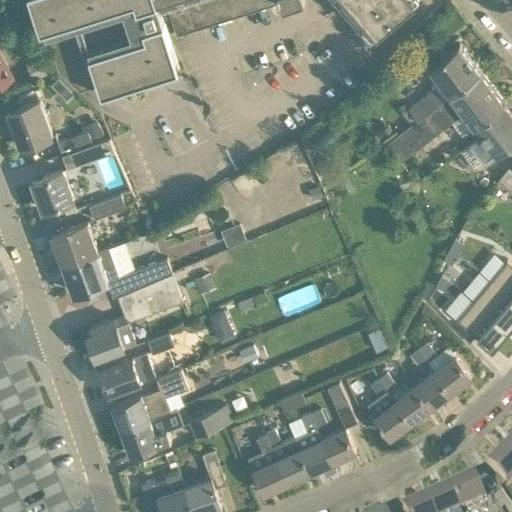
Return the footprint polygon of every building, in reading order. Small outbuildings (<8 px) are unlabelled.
[(36,0),(59,70),(60,71),(78,90),(96,84),(87,56),(91,54),(100,83),(173,59),(154,0),(36,0)] [(158,0),(159,1),(161,0),(166,0),(177,33),(279,0),(284,0),(286,2),(292,0),(351,0),(377,30),(410,0),(158,0)] [(411,124),(481,70),(460,41),(429,65),(439,78),(430,84),(433,88),(408,107),(410,108),(403,113),(411,124)] [(0,85),(16,78),(0,48),(0,85)] [(35,80),(57,69),(50,53),(26,62),(35,80)] [(474,126),(505,102),(481,70),(411,124),(402,130),(389,138),(401,156),(408,151),(410,153),(451,119),(462,134),(474,126)] [(78,90),(60,71),(49,82),(67,101),(78,90)] [(21,146),(55,135),(41,98),(8,109),(21,146)] [(511,110),(505,102),(474,126),(480,134),(470,141),(485,161),(511,140),(511,110)] [(97,119),(85,124),(88,131),(92,141),(104,137),(97,119)] [(62,153),(93,144),(92,141),(88,131),(58,141),(62,153)] [(93,144),(62,153),(67,167),(115,151),(110,137),(93,144)] [(328,156),(316,166),(326,180),(339,170),(328,156)] [(511,162),(497,180),(506,188),(509,185),(511,186),(511,184),(511,162)] [(80,208),(76,198),(65,168),(33,180),(44,210),(63,203),(66,212),(80,208)] [(320,186),(308,189),(312,200),(323,197),(320,186)] [(95,218),(126,207),(122,193),(89,204),(95,218)] [(63,263),(109,245),(99,248),(89,220),(52,234),(63,263)] [(227,229),(232,245),(251,239),(245,223),(227,229)] [(449,248),(458,253),(464,243),(455,238),(449,248)] [(162,276),(173,272),(168,259),(158,263),(148,266),(147,265),(120,275),(109,245),(63,263),(73,292),(107,280),(113,297),(118,295),(121,293),(121,294),(162,277),(162,276)] [(452,263),(458,253),(449,248),(444,259),(452,263)] [(511,262),(505,257),(488,278),(511,297),(511,262)] [(121,293),(118,295),(124,313),(116,316),(91,324),(92,331),(87,333),(97,358),(126,347),(134,345),(134,344),(136,343),(129,320),(183,300),(173,272),(162,276),(162,277),(121,294),(121,293)] [(210,273),(195,278),(200,293),(215,287),(210,273)] [(442,275),(436,285),(445,290),(450,280),(442,275)] [(511,321),(511,297),(488,278),(471,299),(507,328),(511,321)] [(288,311),(323,295),(317,282),(282,299),(288,311)] [(265,291),(237,302),(240,309),(268,299),(265,291)] [(507,328),(471,300),(454,320),(490,349),(507,328)] [(224,341),(240,336),(231,309),(215,314),(224,341)] [(152,353),(175,345),(170,331),(148,339),(152,353)] [(428,360),(436,353),(427,341),(419,347),(428,360)] [(253,345),(238,350),(243,362),(258,357),(253,345)] [(410,354),(419,366),(428,360),(419,347),(410,354)] [(109,393),(156,377),(147,350),(100,366),(109,393)] [(434,368),(451,390),(472,375),(455,353),(434,368)] [(149,417),(164,411),(173,408),(168,396),(190,387),(182,368),(160,377),(163,384),(113,403),(122,429),(150,419),(149,417)] [(431,405),(451,390),(434,368),(414,383),(431,405)] [(379,378),(389,390),(396,384),(387,371),(379,378)] [(345,424),(358,418),(340,378),(327,384),(345,424)] [(411,420),(394,398),(389,390),(379,378),(371,383),(379,394),(373,399),(367,403),(374,413),(373,414),(390,435),(411,420)] [(411,420),(431,405),(414,383),(394,398),(411,420)] [(289,398),(281,402),(283,407),(292,403),(289,398)] [(197,436),(235,419),(229,404),(191,421),(197,436)] [(311,412),(317,426),(328,422),(321,407),(311,412)] [(150,419),(122,429),(131,454),(161,444),(161,443),(172,439),(168,427),(162,413),(164,412),(164,411),(149,417),(150,419)] [(321,435),(317,426),(311,412),(302,416),(307,430),(296,435),(295,433),(293,434),(310,470),(333,460),(322,435),(321,435)] [(322,435),(333,460),(356,449),(346,424),(322,435)] [(310,470),(293,434),(281,439),(276,428),(266,433),(287,481),(310,470)] [(264,491),(287,481),(266,433),(256,437),(262,452),(249,457),(253,466),(264,491)] [(511,477),(511,451),(506,446),(488,464),(507,482),(511,477)] [(184,483),(193,511),(203,511),(222,506),(215,487),(228,483),(216,448),(203,452),(207,466),(210,474),(184,483)] [(172,450),(165,453),(167,460),(170,467),(177,464),(172,450)] [(193,511),(184,483),(180,470),(172,472),(165,475),(167,481),(144,488),(151,509),(163,506),(164,511),(193,511)] [(449,486),(460,511),(483,500),(472,475),(449,486)] [(460,511),(449,486),(427,496),(433,511),(460,511)] [(433,511),(427,496),(402,507),(404,511),(433,511)]
